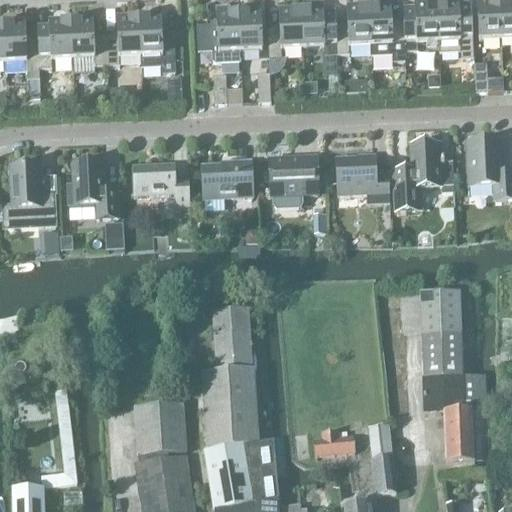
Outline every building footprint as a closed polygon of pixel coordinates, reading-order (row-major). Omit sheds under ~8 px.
[(508,3),(499,3),(501,42),(511,41),(511,0),(508,0),(508,3)] [(501,42),(499,3),(490,4),(490,1),(477,2),(479,43),(501,42)] [(474,63),(472,23),(471,6),(459,6),(459,3),(445,3),(445,6),(437,6),(439,45),(460,44),(461,63),(474,63)] [(414,5),(415,9),(403,9),(404,27),(405,56),(417,55),(417,46),(439,45),(437,6),(428,7),(428,4),(414,5)] [(325,60),(336,59),(337,59),(336,30),(335,14),(323,15),(323,5),(309,6),(309,12),(301,13),(303,51),(325,50),(325,60)] [(369,9),(371,48),(371,60),(392,59),(392,66),(405,66),(405,56),(404,27),(392,27),(391,6),(377,6),(377,9),(369,9)] [(229,7),(216,8),(217,35),(211,35),(212,65),(215,68),(241,66),(240,54),(238,16),(230,16),(229,7)] [(349,49),(371,48),(369,9),(360,10),(360,7),(346,8),(347,29),(336,30),(337,59),(350,58),(349,49)] [(281,52),(303,51),(301,13),(292,13),(292,10),(278,11),(279,32),(268,33),(269,62),(282,62),(281,52)] [(247,15),(238,16),(240,54),(262,53),(261,12),(247,12),(247,15)] [(139,20),(141,59),(141,71),(162,70),(162,77),(176,77),(174,37),(162,38),(161,16),(147,17),(147,20),(139,20)] [(117,40),(106,41),(107,70),(120,69),(119,60),(141,59),(139,20),(130,21),(130,18),(116,19),(117,40)] [(81,23),(71,23),(73,62),(94,61),(95,71),(107,70),(106,41),(94,41),(93,20),(80,20),(81,23)] [(49,27),(37,28),(38,44),(39,73),(52,73),(51,63),(73,62),(71,23),(62,24),(62,21),(48,22),(49,27)] [(12,26),(3,27),(5,65),(26,64),(27,84),(40,83),(39,73),(38,44),(26,44),(25,23),(11,24),(12,26)] [(474,68),(475,97),(488,96),(487,67),(474,68)] [(257,78),(258,107),(271,107),(270,77),(257,78)] [(213,80),(214,109),(227,109),(226,79),(213,80)] [(493,189),(494,204),(511,203),(511,175),(502,176),(501,144),(466,146),(468,190),(493,189)] [(442,147),(411,149),(412,174),(393,175),(395,215),(422,214),(421,191),(442,190),(442,196),(454,196),(453,165),(444,166),(444,165),(443,165),(442,147)] [(366,198),(367,209),(390,208),(389,183),(376,183),(375,159),(366,160),(366,161),(336,163),(338,200),(366,198)] [(290,163),(269,164),(271,200),(272,200),(272,209),(276,213),(300,212),(303,207),(302,199),(319,198),(317,165),(290,166),(290,163)] [(72,167),(74,209),(96,208),(96,223),(118,222),(117,194),(104,195),(103,165),(72,167)] [(233,170),(202,171),(203,204),(253,201),(251,165),(236,166),(235,166),(234,167),(233,168),(233,169),(233,170)] [(2,209),(3,226),(38,225),(38,231),(56,231),(55,198),(42,198),(40,168),(10,170),(12,209),(2,209)] [(175,199),(175,211),(190,210),(189,183),(176,184),(175,169),(132,171),(134,201),(175,199)] [(58,237),(44,238),(44,246),(59,245),(58,237)] [(459,296),(420,297),(424,415),(444,414),(463,413),(459,296)] [(278,511),(277,502),(278,501),(273,443),(258,446),(254,372),(252,372),(248,312),(212,315),(216,374),(202,375),(207,454),(204,454),(213,511),(278,511)] [(183,408),(134,411),(137,459),(138,459),(138,466),(167,462),(167,458),(186,456),(183,408)] [(463,413),(444,414),(446,465),(474,465),(472,413),(463,413)] [(396,497),(392,462),(388,432),(369,434),(376,500),(396,497)] [(313,443),(314,461),(355,457),(353,439),(338,440),(338,435),(320,436),(321,443),(313,443)] [(193,511),(186,460),(167,462),(138,466),(134,467),(140,511),(193,511)] [(43,492),(12,492),(12,511),(43,511),(43,492)] [(77,509),(77,494),(60,494),(60,509),(77,509)]
